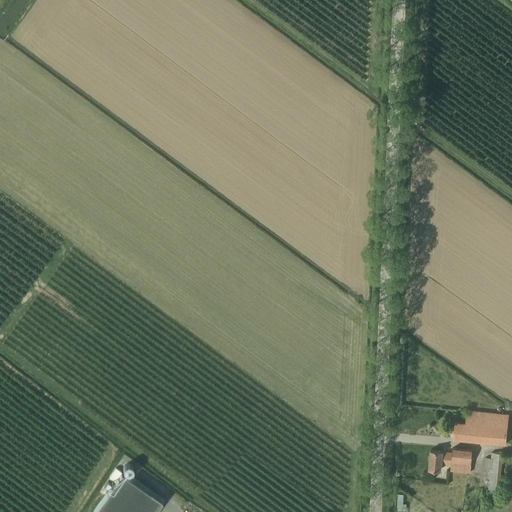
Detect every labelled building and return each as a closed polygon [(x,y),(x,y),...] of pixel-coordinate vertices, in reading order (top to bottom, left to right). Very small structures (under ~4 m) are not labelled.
[(509,415),(467,410),(466,422),(455,421),(453,439),(506,444),(509,415)] [(442,464),(451,464),(450,471),(471,473),(473,450),(453,448),(452,452),(431,450),(429,469),(441,470),(442,464)] [(504,454),(492,452),(491,458),(486,458),(484,468),(486,468),(486,471),(490,471),(488,489),(489,489),(487,502),(499,503),(504,454)] [(127,473),(128,474),(129,473),(130,473),(131,473),(132,472),(132,471),(133,471),(133,470),(133,469),(133,468),(133,467),(133,466),(132,465),(131,464),(130,464),(129,463),(128,463),(127,463),(126,464),(125,464),(124,465),(123,466),(123,467),(123,468),(123,469),(123,470),(124,471),(124,472),(125,473),(126,473),(127,473)] [(121,472),(116,468),(109,477),(115,481),(93,511),(154,511),(162,501),(121,472)] [(398,494),(397,511),(406,511),(407,503),(404,503),(404,494),(398,494)]
